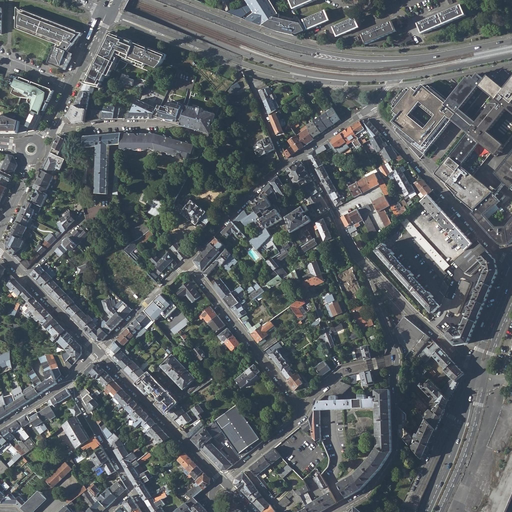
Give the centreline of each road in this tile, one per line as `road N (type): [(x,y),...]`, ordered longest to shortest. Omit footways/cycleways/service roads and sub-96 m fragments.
road 1 (primary): [(409,59),(377,65),(300,57),(142,0)]
road 2 (primary): [(108,0),(267,62),(369,80)]
road 3 (residential): [(366,272),(393,347),(397,448),(350,504)]
road 4 (primary): [(409,59),(308,50),(173,0)]
road 5 (primary): [(107,10),(240,62),(321,80)]
road 6 (residential): [(97,351),(222,481)]
road 7 (residential): [(306,412),(207,287)]
road 8 (residential): [(52,127),(159,124),(209,138)]
road 9 (residential): [(408,511),(475,368)]
road 10 (primary): [(475,368),(426,511)]
road 11 (residential): [(366,272),(475,368)]
road 12 (primary): [(439,511),(485,375)]
road 13 (residential): [(0,251),(97,351)]
road 14 (residential): [(302,154),(366,272)]
road 15 (residential): [(423,172),(511,266)]
road 16 (residential): [(187,262),(97,351)]
road 17 (residential): [(68,382),(133,489)]
